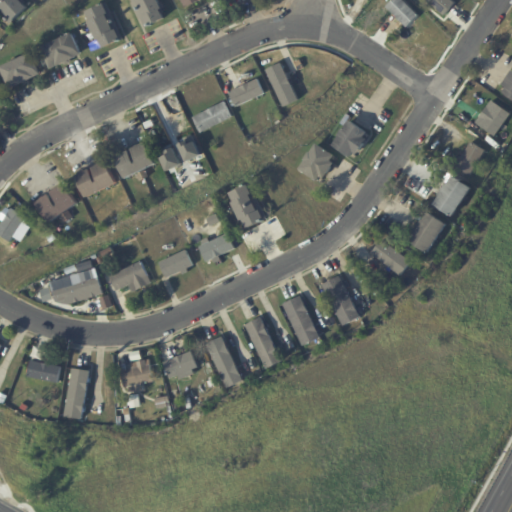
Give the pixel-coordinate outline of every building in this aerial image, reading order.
[(5,18),(0,12),(0,0),(21,0),(29,8),(11,25),(5,18)] [(147,29),(132,0),(160,0),(162,4),(164,3),(166,8),(163,10),(167,19),(147,29)] [(425,0),(444,15),(455,2),(452,0),(425,0)] [(112,12),(125,39),(106,49),(103,43),(100,45),(98,41),(97,42),(95,37),(97,36),(93,27),(91,28),(88,23),(92,21),(88,13),(108,3),(112,12)] [(80,57),(72,61),(73,64),(65,67),(64,65),(53,70),(43,48),(74,33),(84,55),(80,57)] [(37,60),(44,75),(13,90),(2,68),(34,53),(37,60)] [(266,69),(284,106),(298,99),(281,62),(266,69)] [(511,97),(511,71),(501,91),(511,97)] [(264,95),(259,79),(229,89),(234,105),(264,95)] [(233,116),(225,100),(194,116),(201,132),(233,116)] [(486,108),(476,123),(495,136),(510,113),(496,103),(490,111),(486,108)] [(8,127),(0,133),(0,117),(1,117),(9,127),(8,127)] [(355,123),(369,133),(366,137),(369,139),(359,155),(356,152),(353,157),(335,145),(340,137),(339,136),(344,129),(345,130),(351,121),(355,123)] [(470,175),(484,149),(470,141),(456,166),(470,175)] [(130,151),(131,151),(134,158),(137,156),(134,149),(147,143),(158,165),(147,170),(151,177),(142,182),(139,175),(128,180),(117,157),(130,151)] [(336,165),(327,179),(323,176),(320,181),(302,169),(307,160),(306,160),(312,151),(313,152),(319,143),(338,155),(335,161),(337,162),(336,165)] [(78,177),(92,171),(95,177),(98,176),(94,168),(109,162),(120,185),(89,200),(78,177)] [(441,197),(442,196),(440,195),(449,181),(451,182),(455,175),(474,188),(455,217),(436,204),(441,197)] [(252,183),(270,218),(250,228),(248,224),(245,226),(240,217),(243,216),(236,201),(238,200),(234,192),(247,185),(247,184),(250,183),(250,184),(252,183)] [(73,210),(71,211),(75,218),(67,224),(62,218),(52,225),(38,204),(51,196),(55,201),(58,200),(53,193),(66,184),(80,205),(73,210)] [(0,232),(0,226),(12,207),(26,216),(11,240),(0,232)] [(412,241),(417,233),(415,232),(424,220),(424,221),(430,212),(450,226),(430,254),(412,241)] [(207,217),(216,213),(219,218),(210,223),(207,217)] [(200,245),(228,231),(235,246),(207,260),(200,245)] [(402,274),(412,259),(380,240),(371,256),(402,274)] [(102,253),(111,248),(113,253),(104,257),(102,253)] [(169,279),(161,263),(188,250),(196,266),(189,270),(191,273),(185,275),(183,272),(169,279)] [(83,261),(85,267),(74,270),(72,265),(83,261)] [(146,288),(135,293),(131,286),(120,292),(112,277),(143,262),(153,284),(146,288)] [(50,281),(57,306),(103,293),(95,268),(50,281)] [(340,276),(361,317),(345,326),(323,285),(340,276)] [(317,323),(324,337),(306,345),(285,303),(303,294),(317,323)] [(279,347),(286,360),(270,368),(248,324),(264,316),(279,347)] [(187,335),(196,331),(201,342),(192,346),(187,335)] [(240,366),(246,380),(230,388),(209,343),(225,335),(240,366)] [(37,345),(47,349),(43,360),(33,356),(36,345),(37,345)] [(167,364),(166,361),(193,351),(200,367),(195,369),(197,373),(182,379),(180,375),(172,378),(167,364)] [(145,383),(144,383),(145,389),(131,392),(130,386),(126,387),(122,364),(127,363),(128,369),(134,368),(132,362),(151,359),(155,381),(145,383)] [(41,363),(63,367),(60,383),(29,377),(32,361),(41,363)] [(92,370),(85,418),(68,416),(75,367),(92,370)] [(214,379),(217,385),(212,387),(209,381),(214,379)] [(14,393),(22,396),(18,407),(10,403),(14,393)] [(140,395),(142,406),(132,408),(130,396),(140,394),(140,395)] [(158,402),(157,398),(171,395),(175,416),(171,416),(169,406),(159,408),(158,402)]
